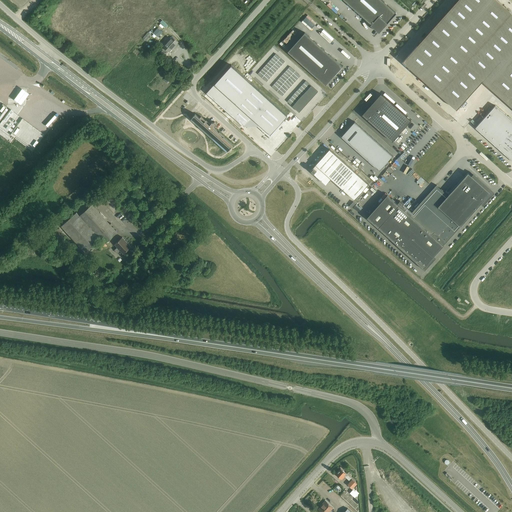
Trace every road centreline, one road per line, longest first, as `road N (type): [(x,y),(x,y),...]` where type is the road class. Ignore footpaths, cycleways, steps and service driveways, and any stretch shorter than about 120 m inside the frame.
road 1 (unclassified): [(511,458),(291,237),(287,223),(298,192),(282,173)]
road 2 (track): [(0,350),(290,408),(310,392)]
road 3 (unclassified): [(253,148),(228,167),(206,166),(0,4)]
road 4 (trunk): [(511,388),(209,343)]
road 5 (secondary): [(13,35),(231,203)]
road 6 (secondary): [(236,194),(13,35)]
road 7 (tertiary): [(279,511),(327,459),(358,442),(392,453),(458,511)]
road 8 (trunk): [(209,343),(0,308)]
road 9 (trunk): [(0,317),(209,343)]
road 10 (unclassified): [(253,148),(187,89),(268,0)]
road 11 (secondary): [(511,486),(384,341)]
road 12 (unclassified): [(511,183),(376,62)]
road 13 (secondary): [(253,221),(384,341)]
road 14 (secondary): [(384,341),(260,215)]
road 15 (unclassified): [(282,173),(368,81),(376,62)]
road 16 (unclassified): [(376,62),(276,168)]
